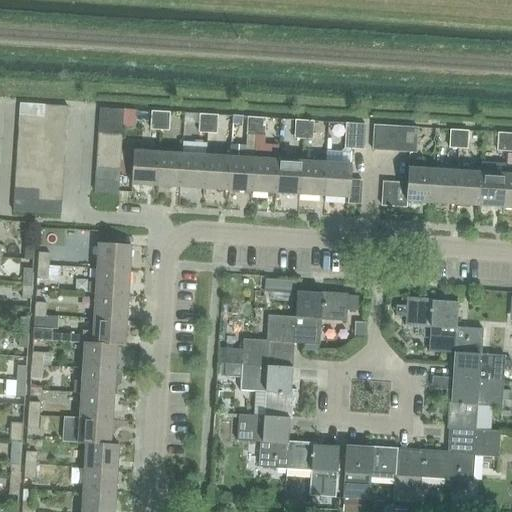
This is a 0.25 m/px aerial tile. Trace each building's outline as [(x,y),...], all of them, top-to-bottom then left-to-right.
[(19,104),(18,116),(42,117),(43,105),(19,104)] [(43,105),(42,117),(66,119),(67,107),(43,105)] [(99,109),(98,120),(122,122),(123,110),(99,109)] [(150,130),(159,131),(160,113),(151,112),(150,130)] [(160,113),(159,131),(168,131),(169,113),(160,113)] [(208,116),(199,115),(198,133),(207,134),(208,116)] [(18,116),(18,128),(42,129),(42,117),(18,116)] [(217,116),(208,116),(207,134),(216,134),(217,116)] [(42,117),(42,129),(66,131),(66,119),(42,117)] [(246,136),(255,137),(256,119),(248,118),(246,136)] [(256,119),(255,137),(264,137),(265,119),(256,119)] [(98,120),(98,132),(122,134),(122,122),(98,120)] [(281,120),(280,132),(292,132),(293,121),(281,120)] [(294,139),(303,140),(304,122),(295,121),(294,139)] [(304,122),(303,140),(312,140),(313,122),(304,122)] [(351,149),(364,150),(365,125),(346,124),(344,149),(351,149)] [(372,150),(384,151),(386,126),(373,126),(372,150)] [(384,151),(397,152),(398,127),(386,126),(384,151)] [(398,127),(397,152),(416,153),(418,129),(398,127)] [(18,128),(17,140),(41,141),(42,129),(18,128)] [(42,129),(41,141),(65,143),(66,131),(42,129)] [(449,149),(458,150),(459,131),(450,131),(449,149)] [(459,131),(458,150),(467,150),(468,132),(459,131)] [(98,132),(97,144),(121,146),(122,134),(98,132)] [(207,134),(207,144),(206,156),(205,190),(228,191),(230,157),(230,145),(231,144),(215,143),(216,134),(207,134)] [(497,152),(506,153),(507,134),(498,134),(497,152)] [(255,137),(246,136),(246,145),(231,144),(230,145),(230,157),(228,191),(252,193),(254,159),(255,137)] [(17,140),(16,152),(40,153),(41,141),(17,140)] [(41,141),(40,153),(64,155),(65,143),(41,141)] [(207,144),(183,142),(182,154),(180,188),(205,190),(207,144)] [(97,144),(96,156),(120,158),(121,146),(97,144)] [(348,199),(349,180),(350,165),(351,149),(344,149),(341,152),(326,151),(326,163),(324,197),(348,198),(348,199)] [(132,185),(156,187),(158,153),(134,151),(132,185)] [(16,152),(16,164),(40,165),(40,153),(16,152)] [(40,153),(40,165),(64,167),(64,155),(40,153)] [(180,188),(182,154),(158,153),(156,187),(180,188)] [(96,156),(96,168),(119,170),(120,158),(96,156)] [(252,193),(276,194),(278,160),(254,159),(252,193)] [(276,194),(300,196),(302,162),(278,160),(276,194)] [(300,196),(324,197),(326,163),(302,162),(300,196)] [(479,207),(503,208),(504,174),(505,164),(481,162),(481,173),(479,207)] [(16,164),(15,176),(39,177),(40,165),(16,164)] [(40,165),(39,177),(63,179),(64,167),(40,165)] [(96,168),(95,180),(119,182),(119,170),(96,168)] [(407,202),(431,204),(433,170),(408,168),(407,184),(406,202),(407,202)] [(431,204),(455,205),(457,171),(433,170),(431,204)] [(455,205),(479,207),(481,173),(457,171),(455,205)] [(503,208),(511,208),(511,174),(504,174),(503,208)] [(15,176),(14,188),(38,189),(39,177),(15,176)] [(39,177),(38,189),(62,191),(63,179),(39,177)] [(119,182),(95,180),(94,192),(118,194),(119,182)] [(348,199),(348,198),(348,204),(361,205),(362,181),(349,180),(348,199)] [(381,206),(394,207),(395,183),(382,182),(381,206)] [(406,208),(407,202),(406,202),(407,184),(395,183),(394,207),(406,208)] [(14,188),(13,200),(37,201),(38,189),(14,188)] [(38,189),(37,201),(61,203),(62,191),(38,189)] [(13,212),(37,213),(37,201),(13,200),(13,212)] [(37,201),(37,213),(61,215),(61,203),(37,201)] [(98,243),(96,269),(130,271),(131,246),(98,243)] [(24,259),(33,260),(34,244),(25,244),(24,259)] [(39,253),(38,266),(47,266),(47,253),(39,253)] [(47,266),(38,266),(37,279),(46,279),(47,266)] [(23,269),(22,284),(32,284),(33,269),(23,269)] [(89,282),(88,293),(95,294),(128,296),(130,271),(96,269),(95,283),(89,282)] [(296,293),(296,281),(267,279),(266,291),(296,293)] [(32,284),(22,284),(21,300),(31,300),(32,284)] [(296,293),(295,317),(296,317),(294,344),(295,344),(319,345),(321,320),(346,322),(347,311),(358,311),(359,296),(348,296),(348,294),(319,292),(318,294),(296,293)] [(95,294),(93,319),(127,321),(128,296),(95,294)] [(428,352),(453,354),(454,354),(456,328),(458,303),(436,302),(436,299),(407,298),(406,305),(396,304),(396,316),(405,317),(404,325),(430,327),(428,352)] [(43,316),(45,316),(46,303),(44,303),(35,303),(35,316),(43,316)] [(45,329),(45,316),(43,316),(35,316),(33,340),(51,341),(52,333),(52,329),(45,329)] [(243,350),(242,365),(293,369),(295,344),(294,344),(296,317),(295,317),(268,316),(267,341),(243,339),(243,350)] [(21,318),(20,333),(29,333),(30,318),(21,318)] [(82,331),(82,335),(84,343),(117,346),(125,347),(127,321),(93,319),(92,332),(82,331)] [(355,324),(355,336),(363,336),(363,324),(355,324)] [(453,354),(452,379),(503,382),(505,356),(482,355),(483,329),(456,328),(454,354),(453,354)] [(29,333),(20,333),(19,348),(28,348),(29,333)] [(84,343),(82,368),(116,370),(117,346),(84,343)] [(222,349),(221,364),(242,365),(243,350),(222,349)] [(32,352),(31,365),(40,366),(41,353),(32,352)] [(40,366),(31,365),(31,378),(39,379),(40,366)] [(265,392),(264,417),(290,419),(292,419),(294,390),(292,390),(293,369),(242,365),(240,391),(265,392)] [(18,366),(17,381),(26,382),(26,367),(18,366)] [(219,366),(218,378),(221,378),(221,379),(237,380),(238,368),(222,367),(219,366)] [(74,382),(73,393),(80,393),(114,395),(115,387),(118,387),(121,384),(122,374),(119,371),(115,371),(116,370),(82,368),(81,382),(74,382)] [(446,430),(449,430),(449,429),(475,430),(476,406),(502,408),(502,397),(503,382),(452,379),(450,401),(448,401),(446,430)] [(26,382),(17,381),(16,396),(25,397),(26,382)] [(47,384),(41,384),(41,386),(40,391),(55,392),(56,387),(49,386),(47,384)] [(80,393),(79,418),(112,420),(114,395),(80,393)] [(511,397),(502,397),(502,408),(510,408),(511,397)] [(29,402),(28,415),(37,416),(38,403),(29,402)] [(37,416),(28,415),(27,428),(36,429),(37,416)] [(259,468),(286,470),(288,442),(289,442),(290,419),(264,417),(239,415),(237,441),(260,443),(259,468)] [(77,444),(85,444),(111,445),(112,420),(79,418),(77,444)] [(13,426),(13,442),(21,442),(22,427),(13,426)] [(446,480),(445,489),(467,490),(468,481),(473,482),(475,456),(498,458),(500,432),(475,430),(449,429),(449,430),(447,452),(448,452),(446,480)] [(288,442),(286,470),(311,471),(309,496),(336,498),(339,447),(327,446),(317,445),(317,443),(294,441),(294,442),(289,442),(288,442)] [(11,465),(11,480),(19,481),(20,465),(21,442),(13,442),(11,465)] [(85,444),(84,469),(117,471),(119,445),(111,445),(85,444)] [(371,475),(395,476),(395,477),(397,451),(398,451),(398,449),(398,448),(369,446),(369,448),(359,448),(346,448),(343,499),(369,500),(371,475)] [(395,477),(395,476),(393,502),(420,503),(421,478),(446,480),(448,452),(447,452),(442,451),(419,449),(419,452),(408,451),(408,452),(398,451),(397,451),(395,477)] [(26,452),(25,465),(34,465),(35,452),(26,452)] [(34,465),(25,465),(24,478),(33,478),(34,465)] [(84,469),(82,494),(116,496),(117,471),(84,469)] [(19,481),(11,480),(10,495),(18,496),(19,481)] [(82,494),(81,511),(114,511),(116,496),(82,494)] [(342,500),(342,511),(363,511),(364,501),(342,500)] [(23,502),(22,511),(31,511),(32,502),(23,502)]
